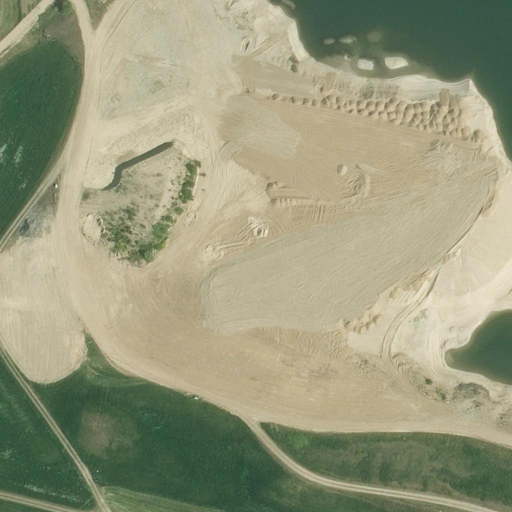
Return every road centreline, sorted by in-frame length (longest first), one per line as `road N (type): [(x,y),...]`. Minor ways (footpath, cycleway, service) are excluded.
road 1 (track): [(511,447),(446,427),(337,426),(276,416),(122,366),(101,346),(64,249),(52,177),(87,92),(74,0)]
road 2 (track): [(248,407),(275,452),(313,479),(493,511)]
road 3 (track): [(110,511),(0,341)]
